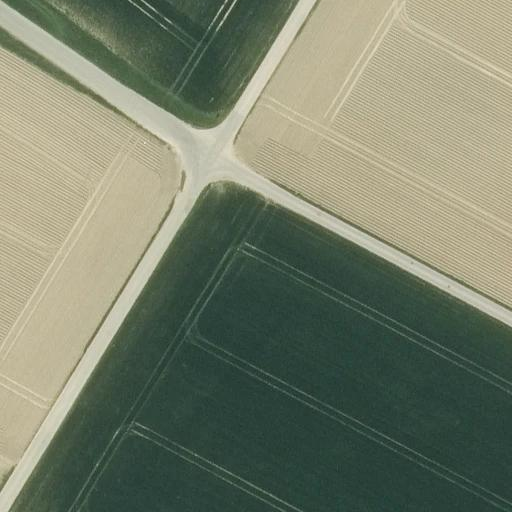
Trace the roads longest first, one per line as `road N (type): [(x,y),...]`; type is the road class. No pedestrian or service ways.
road 1 (unclassified): [(0,16),(209,159),(511,320)]
road 2 (track): [(0,507),(308,0)]
